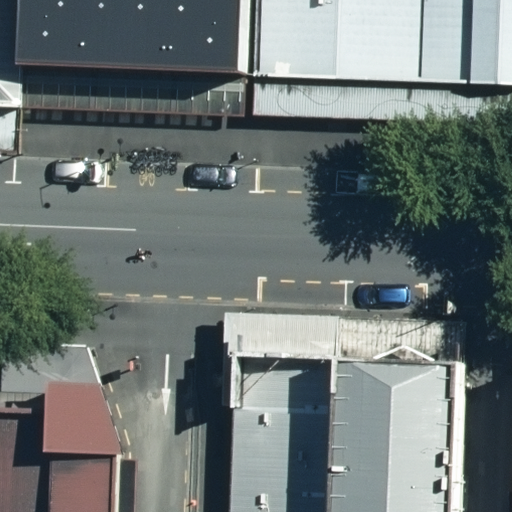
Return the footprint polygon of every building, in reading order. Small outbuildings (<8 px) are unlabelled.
[(0,0),(0,100),(28,102),(29,66),(31,0),(0,0)] [(250,74),(262,75),(265,0),(31,0),(29,66),(250,74)] [(265,0),(262,75),(425,80),(426,0),(265,0)] [(511,81),(511,0),(426,0),(425,80),(477,80),(511,81)] [(250,74),(29,66),(28,102),(249,110),(250,74)] [(425,80),(262,75),(261,113),(511,121),(511,81),(477,80),(425,80)] [(28,125),(28,102),(0,100),(0,150),(27,151),(28,125)] [(103,511),(107,336),(0,334),(0,511),(103,511)] [(464,511),(468,360),(220,354),(216,511),(464,511)]
